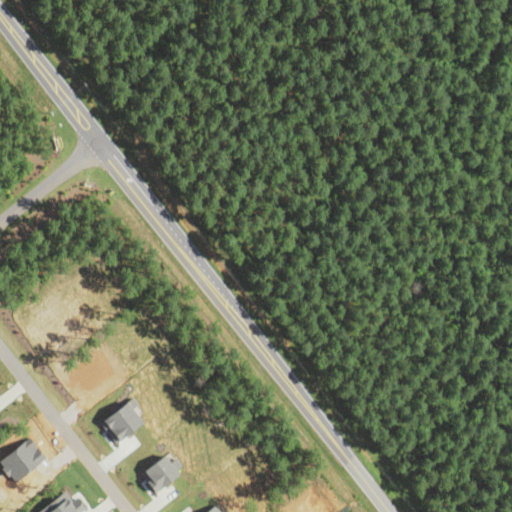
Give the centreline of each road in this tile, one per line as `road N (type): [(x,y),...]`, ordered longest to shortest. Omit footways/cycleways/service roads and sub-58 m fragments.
road 1 (residential): [(385,511),(0,18)]
road 2 (residential): [(0,349),(127,511)]
road 3 (residential): [(97,140),(0,217)]
